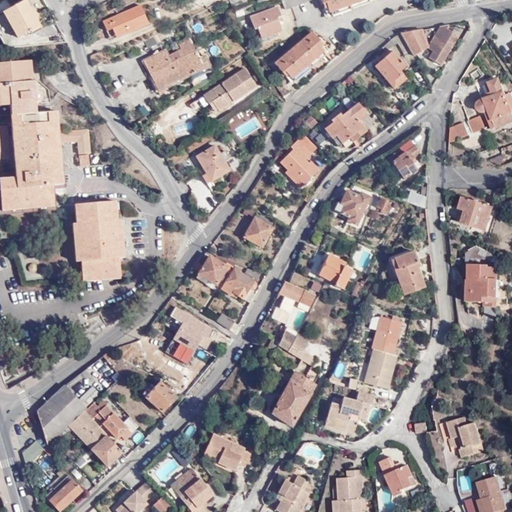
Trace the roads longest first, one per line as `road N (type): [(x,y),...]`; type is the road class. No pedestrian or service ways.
road 1 (residential): [(73,511),(200,396),(234,354),(322,194),(347,164),(439,93)]
road 2 (residential): [(200,245),(291,111),(394,23),(475,10)]
road 3 (residential): [(0,411),(141,318),(200,245)]
road 4 (residential): [(76,42),(124,134),(160,162),(200,245)]
road 5 (residential): [(439,93),(436,179),(450,328)]
road 6 (unknown): [(82,56),(212,0)]
